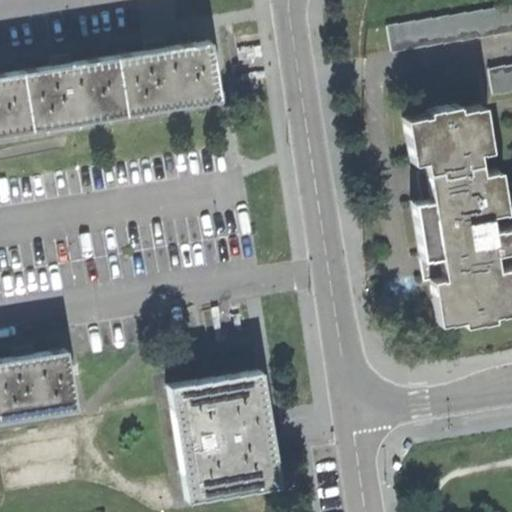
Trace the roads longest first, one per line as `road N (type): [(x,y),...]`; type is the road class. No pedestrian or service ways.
road 1 (residential): [(330,269),(0,318)]
road 2 (residential): [(290,0),(330,269)]
road 3 (residential): [(353,418),(511,391)]
road 4 (residential): [(330,269),(353,418)]
